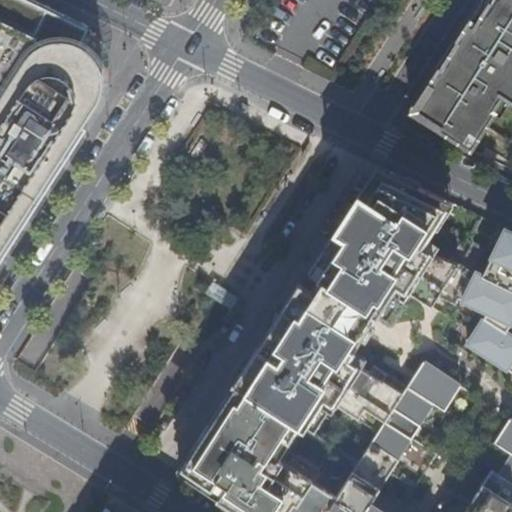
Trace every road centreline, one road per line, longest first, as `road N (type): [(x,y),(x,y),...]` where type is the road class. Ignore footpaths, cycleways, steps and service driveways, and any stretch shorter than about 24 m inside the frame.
road 1 (residential): [(367,135),(140,484)]
road 2 (residential): [(185,46),(0,346)]
road 3 (residential): [(185,46),(367,135)]
road 4 (residential): [(0,399),(140,484)]
road 5 (residential): [(454,0),(367,135)]
road 6 (residential): [(367,135),(511,205)]
